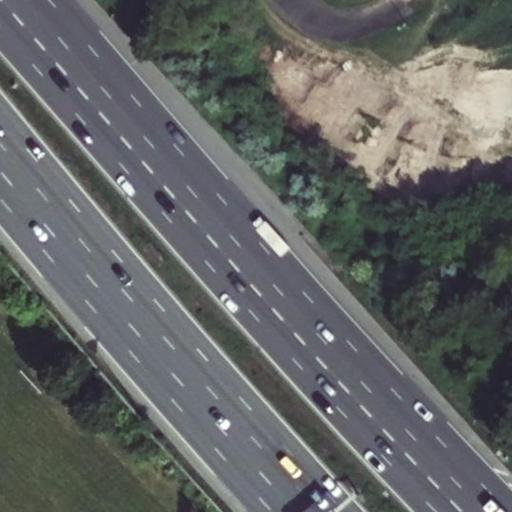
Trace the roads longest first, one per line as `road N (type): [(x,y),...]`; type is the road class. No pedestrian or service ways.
road 1 (motorway): [(474,511),(17,4)]
road 2 (motorway): [(0,161),(309,511)]
